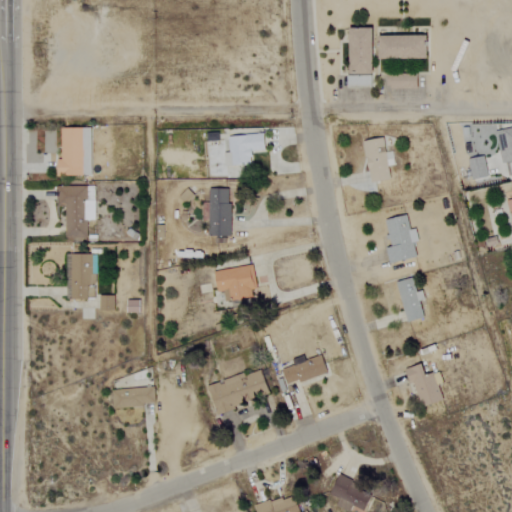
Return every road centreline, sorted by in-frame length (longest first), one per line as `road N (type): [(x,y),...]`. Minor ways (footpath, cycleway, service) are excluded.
road 1 (residential): [(300,0),(308,110),(340,281),(375,406),(426,511)]
road 2 (tertiary): [(1,53),(1,369)]
road 3 (residential): [(97,511),(375,406)]
